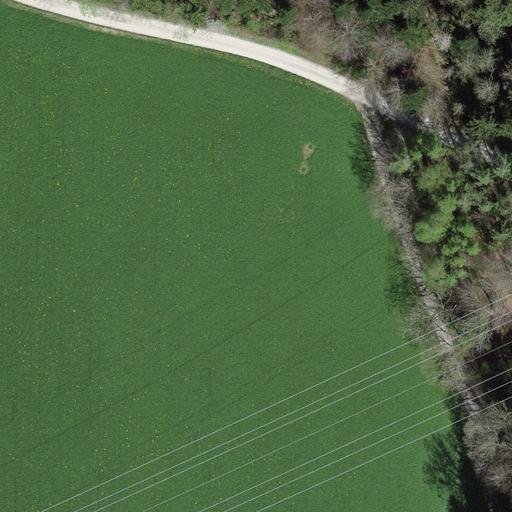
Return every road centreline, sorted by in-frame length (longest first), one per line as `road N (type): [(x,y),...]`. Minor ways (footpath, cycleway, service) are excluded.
road 1 (track): [(42,0),(296,64),(511,169)]
road 2 (track): [(360,96),(491,458),(487,511)]
